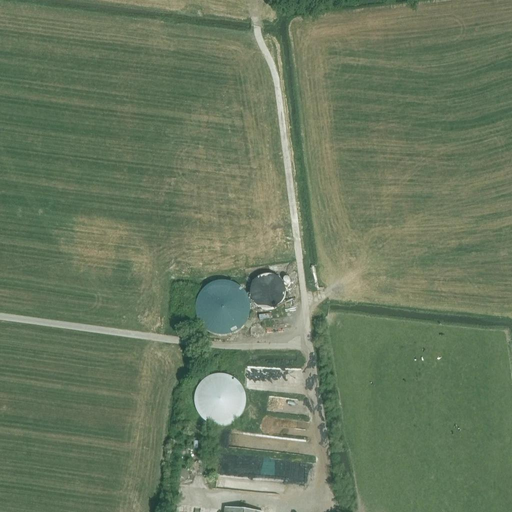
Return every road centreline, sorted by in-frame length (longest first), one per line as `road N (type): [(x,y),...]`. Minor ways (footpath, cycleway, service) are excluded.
road 1 (track): [(216,498),(303,508),(327,490),(277,86),(259,36),(259,0)]
road 2 (track): [(0,316),(214,345),(309,345)]
